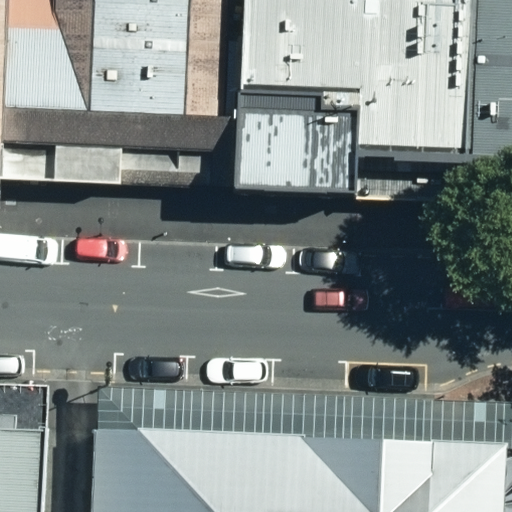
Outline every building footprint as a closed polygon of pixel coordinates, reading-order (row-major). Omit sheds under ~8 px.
[(0,0),(0,149),(88,154),(118,155),(232,159),(234,104),(237,40),(225,40),(226,0),(0,0)] [(351,161),(462,166),(469,0),(237,0),(237,40),(234,104),(353,109),(351,161)] [(511,0),(469,0),(462,166),(511,168),(511,0)] [(349,194),(351,161),(353,109),(234,104),(232,159),(231,188),(231,195),(231,203),(349,208),(349,194)] [(0,185),(116,191),(118,155),(0,149),(0,185)] [(118,155),(116,191),(231,195),(231,188),(232,159),(118,155)] [(511,168),(462,166),(351,161),(349,194),(349,208),(511,215),(511,168)] [(0,429),(51,431),(53,386),(0,384),(0,429)] [(511,399),(99,384),(98,429),(511,443),(511,399)] [(0,511),(48,511),(51,431),(0,429),(0,511)] [(511,511),(511,443),(98,429),(96,511),(511,511)]
